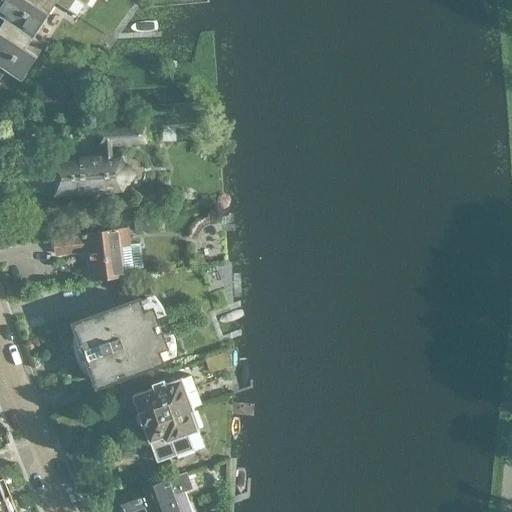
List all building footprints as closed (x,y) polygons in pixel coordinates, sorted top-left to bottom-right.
[(1,0),(0,2),(0,15),(8,20),(33,37),(57,1),(56,0),(1,0)] [(56,0),(57,1),(80,15),(89,0),(56,0)] [(0,76),(5,68),(22,79),(38,56),(26,48),(33,37),(8,20),(1,31),(0,30),(0,76)] [(131,109),(130,89),(129,87),(34,92),(36,114),(131,109)] [(54,162),(46,175),(56,187),(56,193),(124,189),(126,180),(130,179),(132,176),(134,173),(135,173),(135,169),(133,169),(132,166),(129,164),(125,164),(122,155),(114,155),(113,144),(147,143),(146,125),(102,128),(103,145),(105,145),(104,156),(74,157),(54,158),(54,162)] [(158,216),(134,219),(135,231),(160,228),(158,216)] [(126,229),(87,233),(85,234),(55,237),(57,253),(87,249),(89,249),(93,278),(122,275),(122,272),(140,271),(137,243),(128,243),(126,229)] [(138,300),(76,323),(80,334),(72,336),(72,343),(73,349),(74,353),(75,357),(78,363),(81,368),(85,373),(87,375),(94,372),(98,383),(159,360),(174,355),(174,350),(174,345),(174,341),(173,336),(161,340),(152,314),(163,311),(161,307),(159,304),(157,301),(155,298),(153,295),(138,300)] [(144,425),(144,426),(194,407),(188,390),(194,388),(189,375),(133,395),(139,411),(137,415),(140,423),(144,425)] [(194,407),(144,426),(150,441),(151,441),(158,460),(194,447),(188,432),(199,428),(191,409),(194,408),(194,407)] [(76,431),(69,412),(56,418),(60,430),(65,428),(67,434),(76,431)] [(91,448),(80,453),(84,462),(95,458),(91,448)] [(170,478),(139,489),(113,498),(117,511),(121,511),(145,504),(147,511),(181,511),(175,494),(193,487),(187,471),(170,478)] [(22,483),(20,476),(12,478),(15,485),(22,483)] [(0,498),(5,497),(10,494),(5,482),(0,483),(0,482),(0,498)] [(5,497),(0,498),(0,511),(11,511),(11,510),(16,508),(12,500),(10,494),(5,497)] [(33,504),(29,494),(21,497),(25,507),(33,504)]
